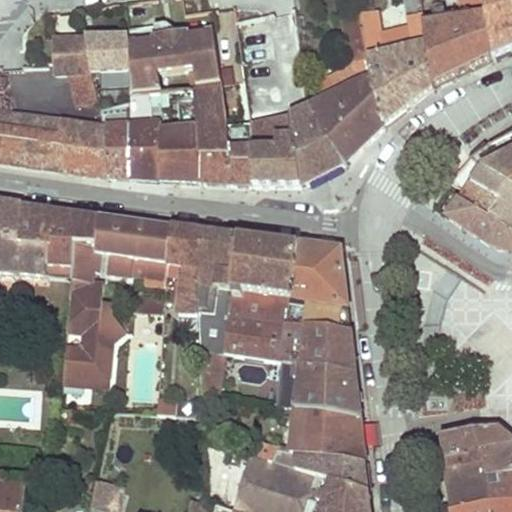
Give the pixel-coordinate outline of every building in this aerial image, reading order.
[(370,58),(387,129),(416,106),(435,91),(425,29),(420,0),(408,0),(412,20),(411,21),(412,30),(381,39),(378,17),(374,0),(360,0),(361,2),(364,18),(370,58)] [(463,23),(470,73),(494,61),(484,0),(462,0),(466,22),(463,23)] [(484,0),(494,61),(511,54),(511,31),(509,0),(484,0)] [(361,2),(348,4),(352,21),(364,18),(361,2)] [(308,111),(350,166),(366,150),(387,129),(370,58),(364,18),(352,21),(342,22),(349,67),(359,65),(364,85),(324,104),(308,111)] [(463,23),(451,25),(459,78),(464,76),(470,73),(463,23)] [(439,88),(459,78),(451,25),(439,27),(425,29),(435,91),(439,88)] [(185,36),(130,44),(133,76),(135,100),(163,98),(164,98),(162,77),(190,73),(193,96),(195,96),(202,90),(223,86),(216,32),(185,36)] [(93,79),(133,76),(130,44),(130,40),(114,40),(88,41),(93,79)] [(94,179),(110,181),(107,128),(102,113),(93,79),(88,41),(55,42),(55,65),(48,65),(49,70),(47,70),(48,80),(72,79),(76,110),(79,109),(82,126),(18,118),(17,133),(5,132),(6,117),(0,115),(0,165),(31,170),(58,174),(94,179)] [(359,65),(349,67),(350,72),(337,78),(340,85),(320,94),(324,104),(364,85),(359,65)] [(47,70),(24,71),(24,81),(48,80),(47,70)] [(254,155),(252,126),(229,129),(223,86),(202,90),(195,96),(204,160),(203,188),(235,189),(235,155),(254,155)] [(182,186),(203,188),(204,160),(195,96),(193,96),(177,97),(181,124),(182,133),(162,136),(162,185),(182,186)] [(146,184),(162,185),(162,136),(162,127),(163,108),(163,98),(135,100),(134,107),(130,183),(146,184)] [(107,128),(110,181),(130,183),(134,107),(102,113),(107,128)] [(308,111),(291,120),(251,122),(252,126),(254,155),(254,190),(284,189),(302,189),(321,180),(350,166),(308,111)] [(18,118),(6,117),(5,132),(17,133),(18,118)] [(181,124),(162,127),(162,136),(182,133),(181,124)] [(511,138),(489,150),(474,163),(473,164),(484,173),(511,190),(511,138)] [(254,155),(235,155),(235,189),(254,190),(254,155)] [(491,223),(507,232),(511,224),(511,190),(484,173),(475,186),(472,190),(500,208),(491,223)] [(491,223),(500,208),(472,190),(463,204),(491,223)] [(465,232),(479,241),(491,223),(463,204),(450,223),(459,228),(465,232)] [(0,277),(72,284),(75,273),(50,271),(51,252),(21,248),(24,209),(0,205),(0,277)] [(100,221),(24,209),(21,248),(51,252),(50,271),(75,273),(77,247),(98,248),(100,221)] [(64,390),(110,394),(115,349),(129,338),(113,318),(114,307),(103,306),(104,286),(95,284),(95,276),(97,256),(110,257),(108,278),(132,280),(129,308),(135,316),(135,324),(160,326),(161,312),(166,312),(169,278),(173,231),(100,221),(98,248),(77,247),(75,273),(72,284),(64,390)] [(497,252),(511,256),(511,235),(507,232),(491,223),(479,241),(497,252)] [(169,278),(182,280),(181,292),(199,293),(200,235),(186,233),(173,231),(169,278)] [(200,235),(199,293),(199,312),(204,313),(230,316),(232,299),(233,292),(240,241),(220,238),(200,235)] [(244,294),(293,301),(299,250),(271,246),(240,241),(233,292),(244,294)] [(289,326),(351,333),(348,312),(341,254),(299,250),(293,301),(291,314),(289,326)] [(110,257),(97,256),(95,276),(108,278),(110,257)] [(181,292),(178,317),(199,319),(199,312),(199,293),(181,292)] [(244,294),(233,292),(232,299),(244,300),(244,294)] [(259,311),(258,321),(289,326),(291,314),(259,311)] [(230,316),(204,313),(205,344),(226,346),(230,319),(230,316)] [(299,368),(357,377),(355,365),(351,333),(289,326),(258,321),(230,319),(226,346),(225,357),(290,367),(299,368)] [(201,343),(201,353),(225,357),(226,346),(205,344),(201,343)] [(202,399),(219,401),(225,357),(201,353),(202,399)] [(299,368),(290,367),(288,375),(298,376),(299,368)] [(361,422),(362,422),(361,408),(357,377),(299,368),(298,376),(303,377),(302,383),(297,413),(361,422)] [(281,387),(280,407),(296,408),(297,388),(281,387)] [(158,418),(177,419),(179,404),(159,403),(158,418)] [(192,405),(179,404),(177,419),(191,420),(192,405)] [(203,405),(192,405),(191,420),(204,420),(203,405)] [(362,426),(361,422),(297,413),(292,456),(306,458),(366,466),(364,448),(362,448),(362,444),(353,440),(352,430),(360,429),(359,427),(362,426)] [(360,429),(352,430),(353,440),(362,444),(362,448),(364,448),(362,426),(359,427),(360,429)] [(497,431),(447,439),(450,464),(486,458),(511,453),(511,443),(508,440),(497,431)] [(204,457),(228,465),(231,451),(205,443),(204,457)] [(257,459),(276,465),(280,453),(281,450),(262,444),(260,451),(257,459)] [(490,481),(511,476),(511,453),(486,458),(488,471),(490,481)] [(371,511),(369,495),(301,474),(251,458),(235,511),(371,511)] [(301,474),(369,495),(368,485),(366,466),(306,458),(301,474)] [(451,470),(452,477),(488,471),(486,458),(450,464),(451,470)] [(455,497),(456,511),(471,511),(511,505),(511,476),(490,481),(488,471),(452,477),(455,497)] [(0,476),(0,511),(24,511),(27,479),(0,476)] [(120,511),(125,490),(98,483),(92,511),(120,511)] [(190,511),(215,511),(217,508),(193,503),(190,511)]
